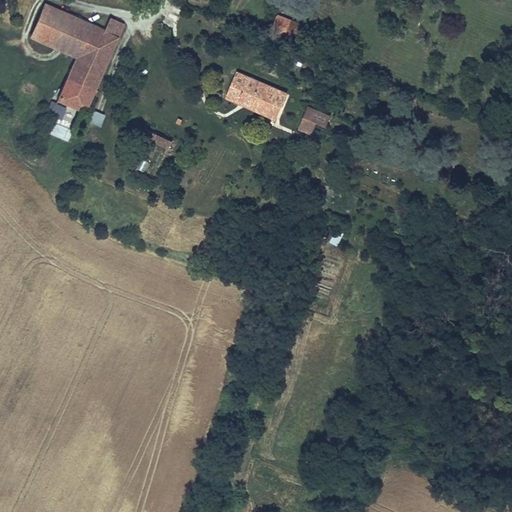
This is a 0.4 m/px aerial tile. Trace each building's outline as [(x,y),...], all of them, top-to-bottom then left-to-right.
[(87,24),(35,0),(32,0),(18,30),(74,56),(87,24)] [(100,30),(87,24),(74,56),(57,99),(84,111),(124,22),(106,14),(100,30)] [(297,21),(281,15),(274,31),(300,42),(306,26),(297,21)] [(287,95),(238,72),(228,95),(241,101),(244,95),(265,105),(262,110),(277,117),(287,95)] [(47,110),(62,117),(66,107),(51,100),(47,110)] [(315,110),(308,108),(300,128),(306,131),(307,128),(312,130),(319,117),(313,115),(315,110)] [(92,109),(90,121),(102,123),(104,112),(92,109)] [(173,140),(134,123),(130,132),(169,149),(173,140)]
